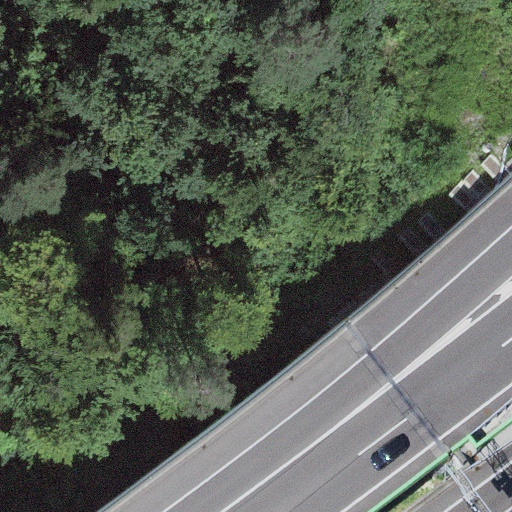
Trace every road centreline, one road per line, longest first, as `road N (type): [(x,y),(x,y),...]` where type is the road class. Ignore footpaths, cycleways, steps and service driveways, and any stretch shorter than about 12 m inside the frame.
road 1 (motorway): [(511,252),(214,511)]
road 2 (motorway): [(511,337),(279,511)]
